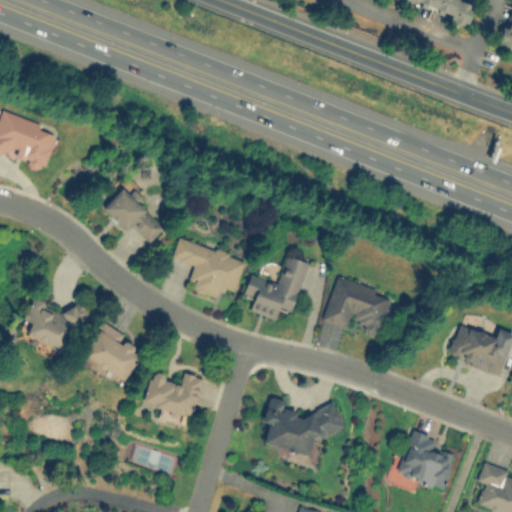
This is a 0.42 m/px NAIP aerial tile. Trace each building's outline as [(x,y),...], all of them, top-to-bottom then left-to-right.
[(472,0),(410,0),(467,19),(472,0)] [(511,0),(498,44),(511,48),(511,0)] [(42,166),(54,132),(39,127),(37,121),(0,108),(0,151),(2,151),(25,159),(27,165),(34,168),(42,166)] [(99,207),(124,231),(131,224),(147,240),(162,226),(134,198),(138,194),(133,189),(129,194),(120,185),(99,207)] [(232,291),(243,255),(175,235),(169,256),(191,262),(186,278),(192,280),(190,288),(217,296),(220,287),(232,291)] [(305,260),(283,253),(275,281),(247,273),(241,294),(251,297),(247,309),(273,317),(276,307),(290,311),(305,260)] [(376,287),(334,273),(319,318),(343,326),(346,318),(365,324),(362,331),(376,335),(389,297),(374,293),(376,287)] [(63,347),(72,319),(82,322),(89,302),(72,296),(67,310),(29,298),(22,319),(29,321),(25,334),(63,347)] [(124,379),(137,354),(129,350),(132,342),(121,336),(123,332),(99,319),(79,356),(124,379)] [(496,326),(493,334),(455,323),(446,356),(500,371),(511,331),(496,326)] [(200,376),(181,371),(179,380),(147,371),(139,402),(190,415),(200,376)] [(305,453),(309,439),(342,425),(331,400),(297,415),(295,410),(283,407),(279,398),(266,394),(261,417),(265,428),(262,442),(305,453)] [(451,454),(429,448),(433,435),(407,428),(394,474),(442,487),(451,454)] [(474,504),(497,511),(511,511),(511,471),(480,460),(474,478),(482,481),(474,504)]
